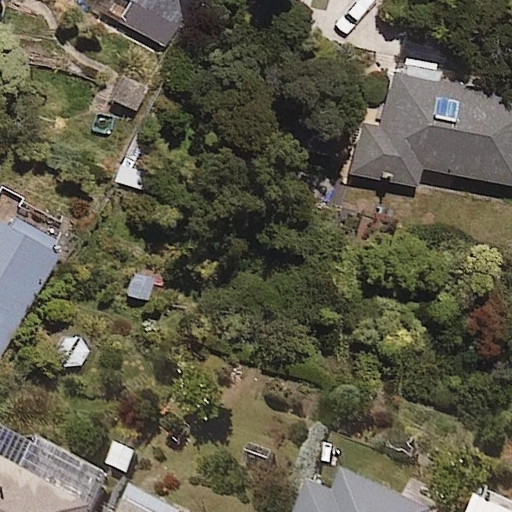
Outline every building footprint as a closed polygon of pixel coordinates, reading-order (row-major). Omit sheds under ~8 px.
[(71,0),(161,46),(184,0),(71,0)] [(511,79),(378,54),(356,173),(411,184),(416,161),(511,178),(511,79)] [(5,201),(1,209),(0,208),(0,344),(55,236),(45,231),(49,224),(5,201)] [(3,415),(0,419),(0,511),(94,511),(114,476),(3,415)] [(436,511),(439,506),(351,467),(341,488),(316,477),(300,511),(436,511)] [(184,511),(186,506),(135,484),(122,511),(184,511)] [(511,511),(511,500),(486,489),(475,511),(511,511)]
